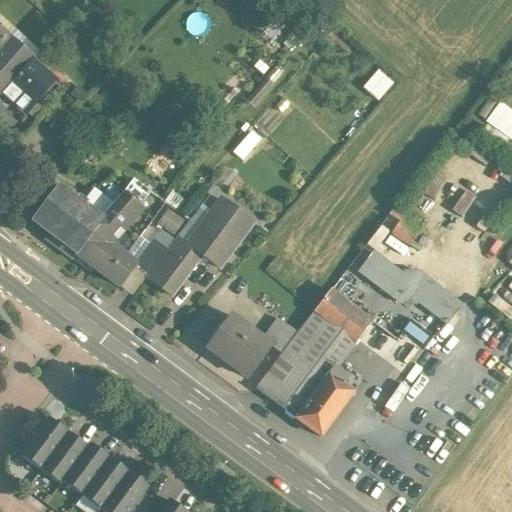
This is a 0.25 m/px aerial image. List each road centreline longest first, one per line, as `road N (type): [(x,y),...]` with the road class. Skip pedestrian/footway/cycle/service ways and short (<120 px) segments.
road 1 (secondary): [(330,511),(80,325)]
road 2 (residential): [(80,325),(0,427)]
